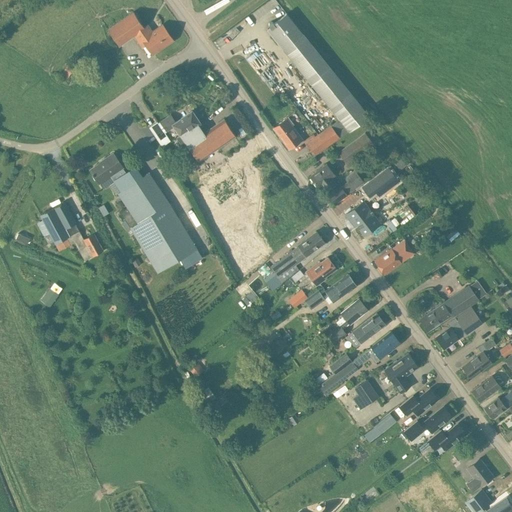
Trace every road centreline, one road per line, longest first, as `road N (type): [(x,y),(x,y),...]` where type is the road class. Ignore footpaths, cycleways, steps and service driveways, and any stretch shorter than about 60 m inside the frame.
road 1 (unclassified): [(511,460),(200,44)]
road 2 (unclassified): [(0,140),(30,148),(58,143),(200,44)]
